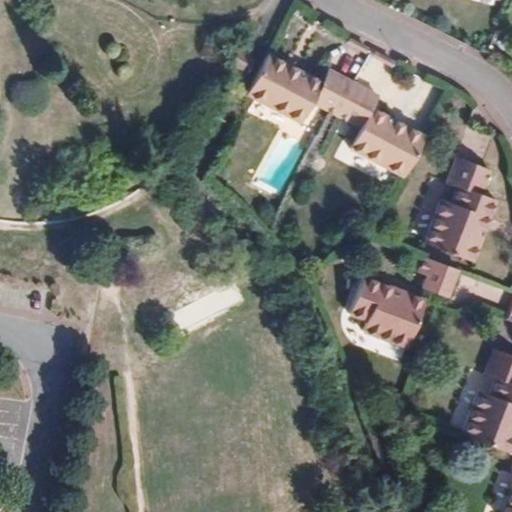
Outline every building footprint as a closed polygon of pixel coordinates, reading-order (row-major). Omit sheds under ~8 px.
[(231,64),(246,72),(254,58),(239,50),(231,64)] [(329,101),(325,109),(335,115),(352,82),(329,70),(322,83),(266,54),(244,94),(284,115),(289,107),(304,115),(311,103),(316,94),(329,101)] [(367,147),(362,155),(403,177),(424,136),(370,108),(377,96),(352,82),(335,115),(346,121),(351,112),(364,119),(360,128),(354,140),(367,147)] [(329,101),(316,94),(311,103),(325,109),(329,101)] [(304,115),(289,107),(284,115),(300,124),(304,115)] [(360,128),(364,119),(351,112),(346,121),(360,128)] [(342,162),(355,169),(362,155),(367,147),(354,140),(342,162)] [(495,199),(481,194),(471,191),(475,181),(484,185),(489,170),(455,157),(445,183),(457,187),(451,203),(440,200),(423,244),(472,262),(495,199)] [(481,194),(484,185),(475,181),(471,191),(481,194)] [(426,276),(421,289),(426,290),(446,298),(447,299),(458,270),(423,257),(417,273),(426,276)] [(405,348),(423,299),(362,276),(347,314),(365,321),(361,332),(405,348)] [(446,298),(426,290),(423,299),(442,307),(446,298)] [(511,372),(511,354),(493,348),(483,374),(494,378),(488,395),(478,391),(461,435),(510,453),(511,447),(511,382),(508,382),(511,372)] [(511,511),(511,485),(502,511),(511,511)]
